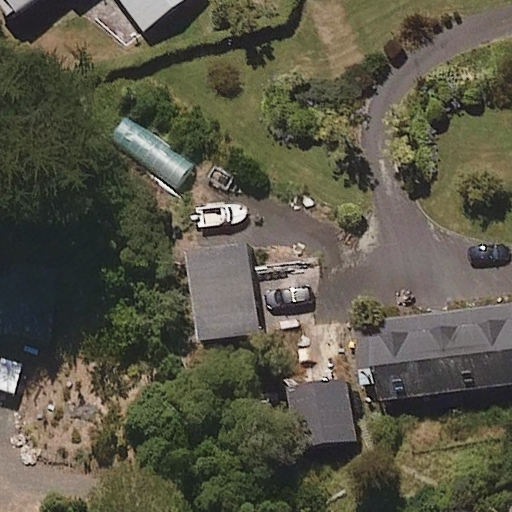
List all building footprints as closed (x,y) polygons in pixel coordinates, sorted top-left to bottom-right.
[(10,0),(27,22),(56,0),(73,0),(76,3),(80,0),(122,0),(150,37),(199,0),(10,0)] [(265,342),(256,255),(199,261),(207,348),(265,342)] [(0,346),(51,347),(51,288),(0,287),(0,346)] [(511,389),(511,307),(357,327),(367,408),(511,389)] [(361,447),(352,389),(298,398),(308,456),(361,447)]
